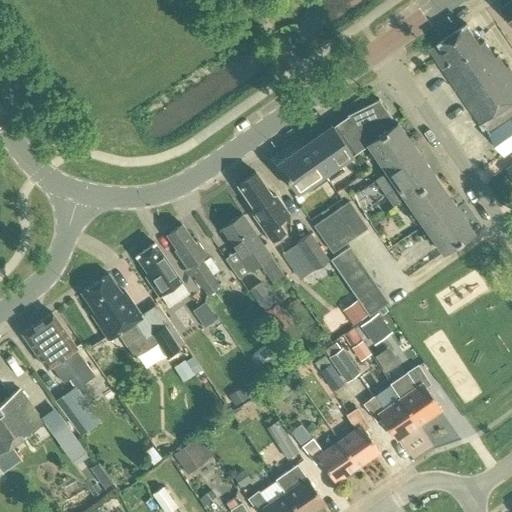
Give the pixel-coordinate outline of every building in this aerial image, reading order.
[(511,0),(501,8),(511,23),(511,0)] [(430,50),(481,124),(502,154),(511,146),(511,68),(510,66),(508,68),(500,56),(497,58),(486,42),(481,45),(467,24),(430,50)] [(329,125),(276,163),(297,193),(366,145),(385,172),(374,180),(392,206),(403,198),(442,254),(472,233),(396,123),(395,124),(379,101),(378,99),(346,114),(347,116),(333,126),(331,124),(329,125)] [(253,206),(252,211),(272,241),(286,232),(279,222),(290,214),(277,195),(272,194),(256,171),(237,184),(242,191),(253,206)] [(313,226),(332,252),(367,229),(349,201),(313,226)] [(221,229),(250,270),(259,264),(272,282),(284,274),(242,214),(221,229)] [(191,275),(201,289),(214,280),(200,260),(206,256),(195,241),(192,243),(179,225),(165,235),(174,249),(172,250),(186,269),(185,270),(189,276),(191,275)] [(296,243),(314,269),(328,260),(309,234),(296,243)] [(145,278),(158,298),(180,283),(153,244),(134,257),(147,276),(145,278)] [(330,260),(336,269),(356,256),(349,246),(330,260)] [(336,269),(343,279),(362,265),(356,256),(336,269)] [(343,279),(349,288),(368,274),(362,265),(343,279)] [(125,291),(122,293),(108,273),(81,292),(95,312),(91,315),(109,340),(121,336),(136,357),(152,346),(137,324),(143,316),(125,291)] [(349,288),(356,297),(375,284),(368,274),(349,288)] [(248,289),(262,309),(274,301),(261,281),(248,289)] [(362,306),(381,293),(375,284),(356,297),(362,306)] [(367,313),(369,316),(388,302),(381,293),(362,306),(367,313)] [(205,327),(217,319),(205,302),(193,310),(205,327)] [(362,306),(347,316),(352,324),(367,313),(362,306)] [(70,377),(77,387),(95,375),(76,348),(77,347),(52,312),(23,333),(48,368),(52,365),(63,382),(70,377)] [(378,312),(360,325),(372,341),(390,329),(378,312)] [(298,323),(309,333),(317,324),(306,314),(298,323)] [(148,328),(164,355),(177,347),(161,321),(148,328)] [(355,327),(345,333),(353,345),(362,339),(362,338),(355,327)] [(354,345),(364,358),(374,351),(365,338),(354,345)] [(342,349),(330,358),(349,382),(361,373),(342,349)] [(381,351),(374,355),(385,372),(391,368),(381,351)] [(186,378),(204,366),(195,352),(176,364),(186,378)] [(261,370),(270,363),(262,352),(253,359),(261,370)] [(318,371),(332,393),(346,384),(331,362),(318,371)] [(417,365),(390,383),(401,399),(418,423),(440,408),(426,387),(429,385),(430,385),(417,365)] [(264,392),(273,406),(295,391),(286,377),(264,392)] [(390,383),(362,403),(364,404),(377,422),(381,419),(395,439),(418,423),(401,399),(390,383)] [(0,449),(42,420),(20,389),(0,402),(0,449)] [(65,393),(54,401),(79,436),(90,428),(65,393)] [(340,442),(357,466),(379,450),(365,430),(369,427),(357,409),(347,415),(356,430),(340,442)] [(281,419),(271,425),(290,455),(300,449),(281,419)] [(65,423),(51,433),(71,461),(85,451),(65,423)] [(320,462),(334,482),(357,466),(340,442),(323,454),(312,439),(302,447),(316,465),(320,462)] [(191,440),(171,454),(185,474),(205,460),(191,440)] [(292,468),(275,480),(285,494),(297,511),(311,511),(324,503),(297,464),(292,468)] [(150,495),(162,511),(171,511),(177,508),(162,487),(150,495)] [(297,511),(285,494),(268,506),(257,492),(248,499),(257,511),(297,511)]
